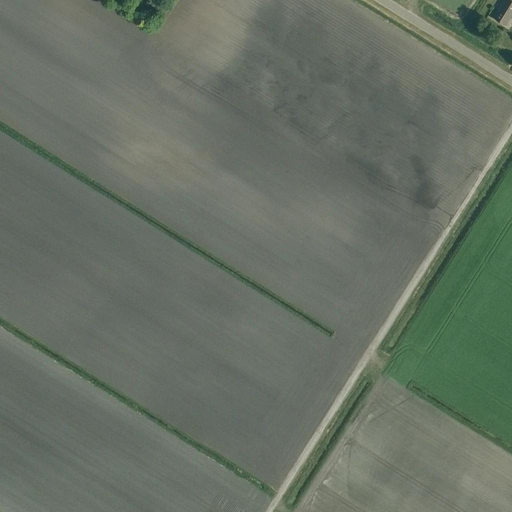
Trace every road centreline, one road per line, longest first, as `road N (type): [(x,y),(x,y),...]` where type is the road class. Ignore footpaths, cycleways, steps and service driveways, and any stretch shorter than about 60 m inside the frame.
road 1 (track): [(268,511),(511,127)]
road 2 (unclassified): [(511,82),(380,0)]
